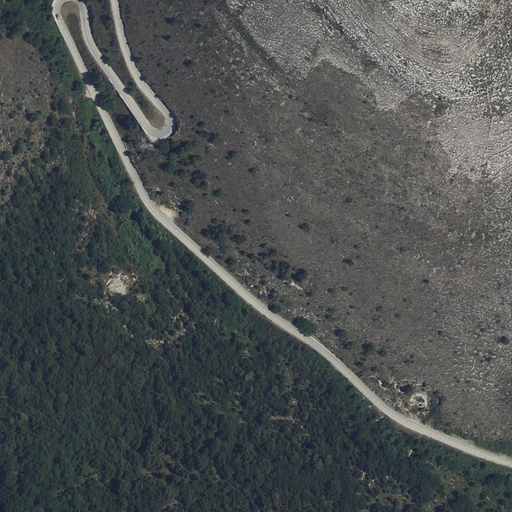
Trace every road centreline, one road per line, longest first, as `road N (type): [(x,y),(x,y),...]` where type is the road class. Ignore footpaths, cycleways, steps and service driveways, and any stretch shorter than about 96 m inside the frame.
road 1 (secondary): [(511,463),(389,411),(164,220),(92,92),(57,15),(61,0)]
road 2 (secondary): [(79,0),(94,50),(162,134),(168,115),(126,53),(114,0)]
road 3 (track): [(92,92),(72,102),(102,203),(139,251),(127,287)]
